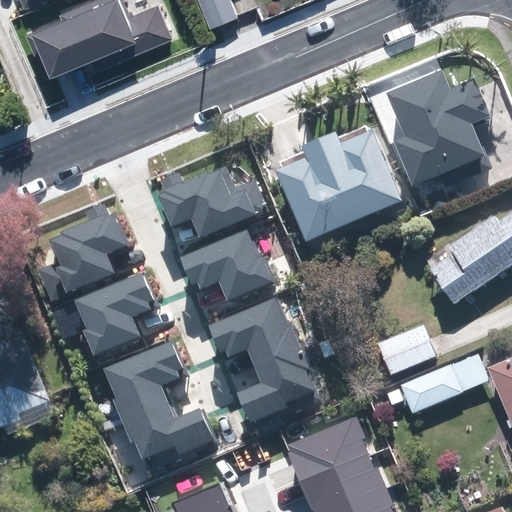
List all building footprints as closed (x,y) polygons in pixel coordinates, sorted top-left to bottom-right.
[(180,37),(163,0),(88,0),(67,9),(69,13),(32,29),(51,72),(64,67),(66,72),(75,67),(136,41),(142,54),(180,37)] [(205,0),(216,25),(231,19),(246,13),(240,0),(205,0)] [(447,84),(396,105),(413,145),(403,149),(419,189),(430,190),(488,166),(475,137),(497,128),(481,90),(454,101),(447,84)] [(319,145),(320,148),(306,154),(293,160),(297,168),(289,171),(322,243),(417,199),(385,130),(379,132),(375,124),(353,134),(351,131),(319,145)] [(241,191),(232,165),(165,188),(179,227),(201,219),(204,227),(206,234),(271,212),(261,184),(241,191)] [(133,239),(122,211),(52,240),(74,293),(122,273),(116,260),(111,248),(133,239)] [(511,219),(503,226),(499,218),(450,250),(454,258),(433,271),(456,307),(511,271),(511,219)] [(253,226),(186,256),(200,287),(224,277),(230,289),(233,297),(276,278),(253,226)] [(164,304),(150,270),(84,298),(95,325),(92,329),(102,351),(146,332),(142,322),(139,314),(164,304)] [(326,394),(283,295),(217,323),(232,356),(254,346),(262,364),(268,378),(245,388),(260,422),(326,394)] [(429,323),(384,342),(399,376),(444,356),(439,345),(429,323)] [(15,435),(64,415),(31,336),(0,348),(0,432),(12,427),(15,435)] [(177,340),(109,370),(152,469),(220,440),(206,405),(183,415),(176,399),(169,383),(192,373),(177,340)] [(484,352),(393,392),(398,405),(412,399),(420,415),(497,381),(489,363),(484,352)] [(511,362),(497,369),(511,404),(511,362)] [(285,444),(300,482),(368,452),(352,417),(285,444)] [(300,482),(313,511),(328,511),(384,487),(368,452),(300,482)] [(171,504),(175,511),(235,511),(222,482),(171,504)] [(328,511),(395,511),(384,487),(328,511)]
